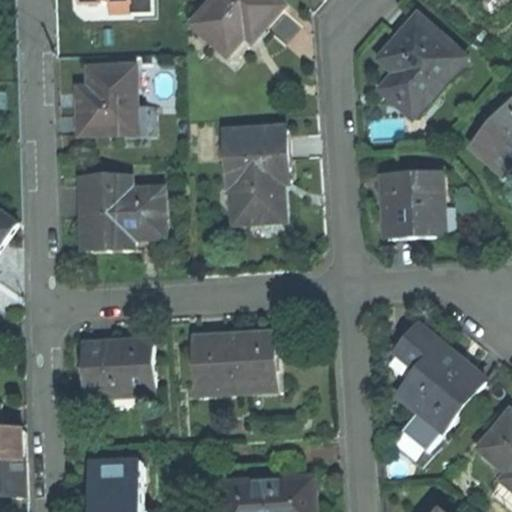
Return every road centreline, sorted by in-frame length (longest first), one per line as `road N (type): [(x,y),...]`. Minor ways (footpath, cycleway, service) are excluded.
road 1 (residential): [(45,308),(33,0)]
road 2 (residential): [(348,291),(45,308)]
road 3 (residential): [(377,0),(353,31),(340,68),(348,291)]
road 4 (residential): [(348,291),(363,511)]
road 5 (residential): [(51,511),(45,308)]
road 6 (residential): [(511,292),(348,291)]
